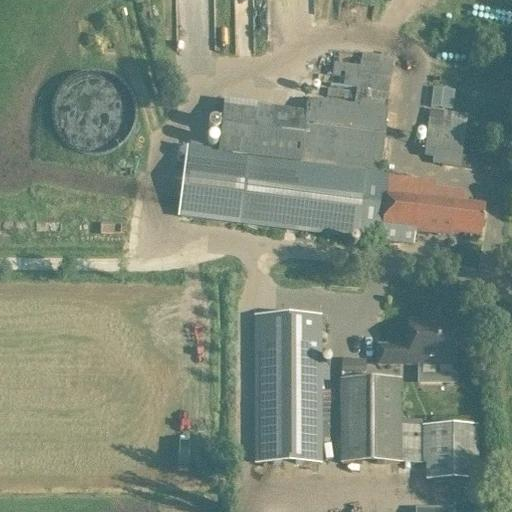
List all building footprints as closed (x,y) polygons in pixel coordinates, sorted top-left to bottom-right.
[(188,149),(180,216),(238,224),(412,245),(414,233),(452,238),(452,235),(481,239),(485,208),(465,206),(464,205),(465,193),(434,189),(435,183),(388,177),(379,176),(395,54),(382,52),(381,57),(362,54),(360,67),(332,63),(329,85),(356,88),(355,103),(352,103),(353,92),(328,89),(327,99),(310,96),(309,102),(307,116),(225,106),(219,153),(188,149)] [(119,78),(68,77),(66,140),(118,142),(119,78)] [(433,158),(432,164),(468,168),(470,155),(461,154),(465,128),(448,127),(449,113),(429,111),(424,157),(433,158)] [(94,164),(83,251),(130,257),(141,169),(94,164)] [(255,464),(320,464),(319,318),(255,318),(255,464)] [(455,366),(455,346),(455,326),(426,326),(426,322),(407,322),(407,347),(377,348),(377,366),(455,366)] [(423,428),(423,427),(399,426),(399,383),(341,383),(341,465),(399,464),(399,463),(425,464),(425,482),(479,482),(478,427),(423,428)]
